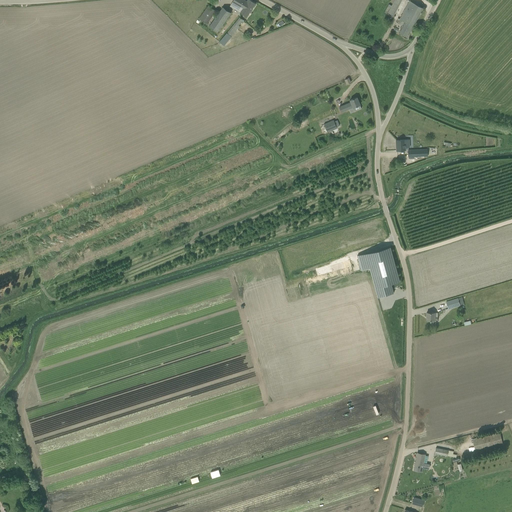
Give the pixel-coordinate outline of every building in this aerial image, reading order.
[(256,3),(251,0),(247,0),(247,1),(245,0),(233,0),(230,6),(240,12),(247,16),(256,3)] [(408,36),(423,8),(410,1),(400,19),(398,23),(402,26),(399,32),(408,37),(408,36)] [(217,16),(209,26),(218,32),(231,13),(223,7),(218,14),(215,12),(216,11),(208,6),(199,19),(207,24),(214,14),(217,16)] [(388,13),(394,16),(397,9),(391,6),(390,8),(388,13)] [(224,46),(240,26),(238,25),(240,23),(241,24),(244,21),(240,17),(227,33),(219,42),(224,46)] [(362,108),(357,97),(350,100),(351,102),(339,107),(341,112),(353,107),(355,111),(362,108)] [(324,124),(328,132),(337,128),(334,120),(324,124)] [(397,150),(406,150),(405,140),(396,140),(397,150)] [(370,268),(378,297),(393,293),(391,283),(400,281),(390,247),(366,253),(370,268)] [(449,309),(460,305),(458,298),(446,301),(449,309)] [(500,432),(473,439),(476,451),(503,444),(500,432)] [(435,453),(456,457),(457,454),(453,454),(453,451),(436,448),(435,453)] [(414,470),(422,472),(423,468),(429,469),(429,465),(427,464),(428,456),(425,455),(425,454),(417,453),(414,470)] [(412,504),(422,507),(424,500),(414,497),(412,504)]
